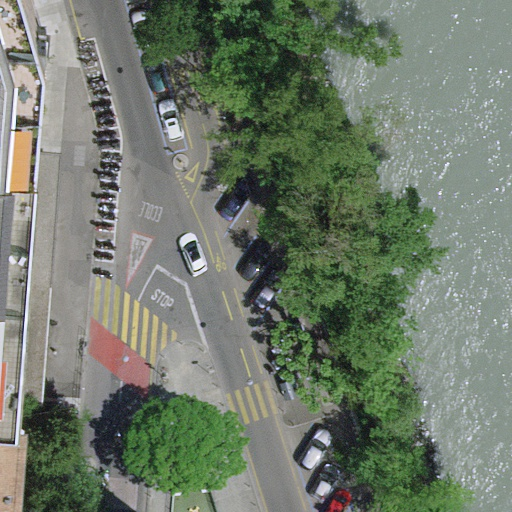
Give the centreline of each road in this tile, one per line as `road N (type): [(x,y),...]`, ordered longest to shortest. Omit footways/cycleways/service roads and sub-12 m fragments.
road 1 (tertiary): [(290,511),(216,290),(181,220)]
road 2 (residential): [(181,220),(131,322),(115,511)]
road 3 (tertiary): [(181,220),(146,135),(108,0)]
